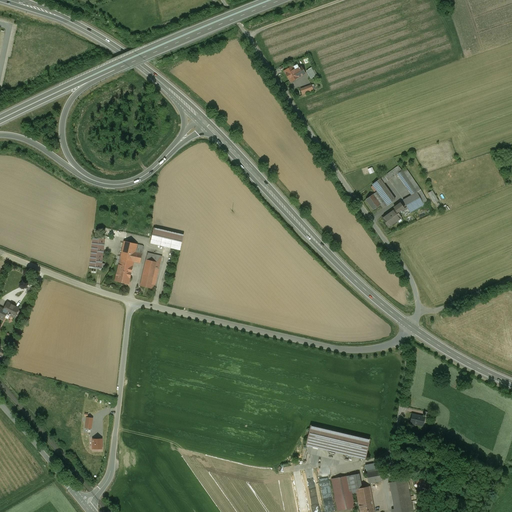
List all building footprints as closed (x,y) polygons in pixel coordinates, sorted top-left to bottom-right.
[(299,68),(297,64),(284,72),(290,82),(304,74),(301,67),(299,68)] [(312,68),(306,71),(311,79),(316,76),(312,68)] [(301,88),(304,95),(316,90),(314,84),(301,88)] [(398,166),(385,176),(388,181),(397,174),(402,171),(398,166)] [(417,192),(402,171),(397,174),(411,195),(417,192)] [(395,200),(380,179),(372,185),(387,205),(395,200)] [(435,190),(430,192),(435,203),(440,201),(435,190)] [(411,195),(403,200),(410,213),(424,205),(417,192),(411,195)] [(373,195),(366,200),(373,210),(380,205),(373,195)] [(395,209),(382,218),(388,227),(401,218),(395,209)] [(183,234),(154,228),(150,243),(180,250),(183,234)] [(104,239),(93,238),(89,268),(101,269),(104,239)] [(144,245),(123,241),(115,276),(119,278),(118,281),(123,282),(123,281),(128,282),(133,261),(140,263),(144,245)] [(161,256),(147,252),(139,286),(154,289),(161,256)] [(3,309),(0,307),(0,317),(3,319),(7,313),(14,317),(19,308),(7,301),(3,309)] [(425,417),(412,414),(410,423),(423,426),(425,417)] [(370,439),(311,426),(306,445),(365,459),(370,439)] [(101,439),(93,439),(93,449),(101,449),(101,439)] [(379,462),(365,464),(369,483),(382,480),(379,462)] [(348,476),(351,491),(356,490),(356,489),(362,488),(359,474),(348,476)] [(348,476),(331,479),(338,511),(354,508),(353,504),(351,491),(348,476)] [(406,479),(389,483),(394,509),(391,509),(391,511),(407,511),(413,511),(406,479)] [(429,483),(418,479),(414,486),(426,491),(429,483)] [(356,489),(356,490),(358,503),(359,511),(374,511),(369,487),(362,488),(356,489)] [(308,511),(306,498),(300,500),(302,511),(308,511)]
